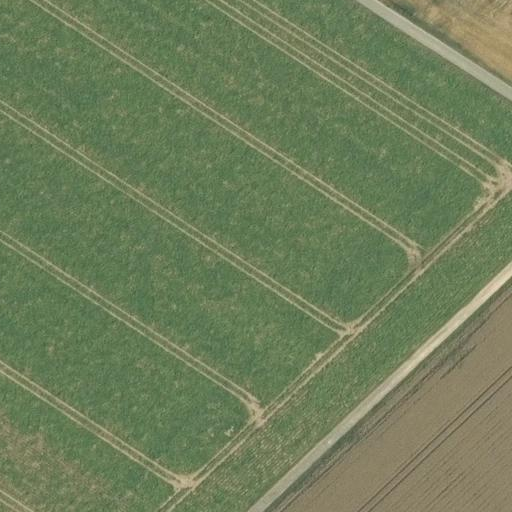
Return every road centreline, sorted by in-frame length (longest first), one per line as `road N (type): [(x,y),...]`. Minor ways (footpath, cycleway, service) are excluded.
road 1 (track): [(511,266),(252,511)]
road 2 (unclassified): [(362,0),(511,97)]
